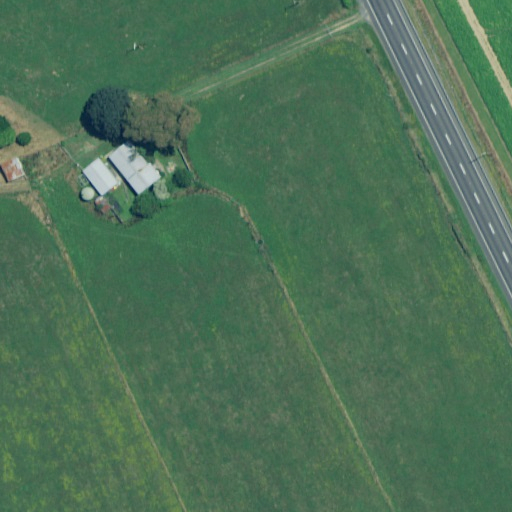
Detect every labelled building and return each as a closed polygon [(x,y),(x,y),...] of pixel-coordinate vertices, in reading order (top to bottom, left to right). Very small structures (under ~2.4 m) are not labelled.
[(162,178),(133,140),(111,158),(140,195),(162,178)] [(25,176),(17,157),(1,163),(10,183),(25,176)] [(119,183),(100,160),(84,173),(103,196),(119,183)] [(81,194),(81,195),(81,197),(82,198),(82,199),(83,200),(84,201),(85,202),(86,202),(88,203),(89,203),(90,203),(92,202),(93,202),(94,201),(95,200),(95,199),(96,198),(96,196),(97,195),(96,194),(96,193),(96,191),(95,190),(94,189),(93,188),(92,188),(90,188),(89,187),(88,188),(86,188),(85,188),(84,189),(83,190),(82,191),(82,192),(81,194)] [(112,209),(101,196),(93,203),(104,216),(112,209)]
